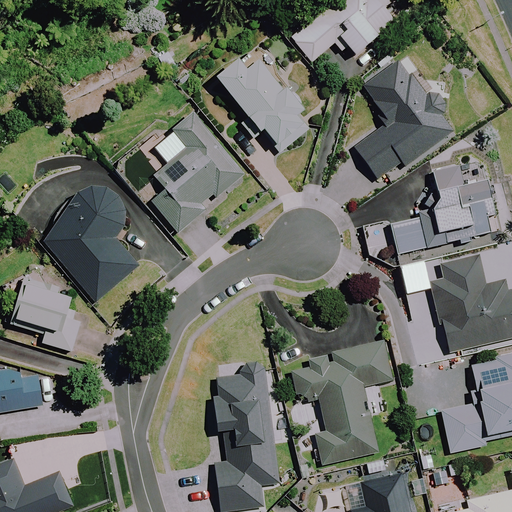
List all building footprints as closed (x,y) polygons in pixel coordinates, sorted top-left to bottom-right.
[(395,0),(334,0),(290,41),(311,64),(338,40),(354,58),(392,23),(382,12),(395,0)] [(441,116),(399,59),(361,87),(388,123),(351,149),(375,182),(401,163),(404,168),(452,132),(441,117),(441,116)] [(245,74),(237,63),(215,81),(247,120),(239,127),(250,141),(262,132),(274,147),(300,126),(294,118),(302,112),(286,91),(282,94),(258,65),(245,74)] [(202,205),(212,197),(215,199),(243,177),(188,110),(169,126),(174,133),(153,150),(166,166),(136,190),(174,237),(206,211),(202,205)] [(463,187),(459,169),(429,175),(433,195),(419,198),(422,206),(415,221),(388,226),(395,256),(490,235),(486,218),(494,217),(486,182),(463,187)] [(133,222),(106,189),(44,240),(96,303),(136,270),(111,240),(133,222)] [(485,287),(478,258),(441,266),(445,281),(430,285),(446,356),(511,340),(511,292),(506,294),(504,283),(485,287)] [(40,344),(71,353),(80,323),(65,319),(72,295),(22,281),(11,321),(44,330),(40,344)] [(289,371),(296,399),(303,397),(304,402),(317,399),(327,433),(313,437),(322,468),(377,453),(360,389),(390,382),(381,347),(289,371)] [(511,435),(511,357),(468,367),(477,404),(438,413),(448,455),(484,446),(483,442),(511,435)] [(222,464),(214,465),(219,511),(223,511),(262,507),(259,487),(276,485),(260,363),(217,369),(218,379),(211,380),(215,405),(218,433),(222,464)] [(0,416),(42,410),(38,378),(23,378),(23,372),(0,369),(0,416)] [(23,488),(12,460),(0,465),(0,511),(61,511),(72,508),(58,474),(23,488)] [(406,511),(398,476),(360,484),(365,511),(406,511)] [(511,511),(511,492),(453,504),(454,511),(453,511),(511,511)]
